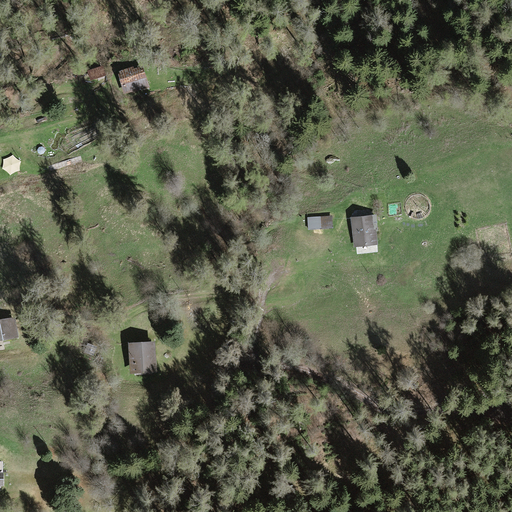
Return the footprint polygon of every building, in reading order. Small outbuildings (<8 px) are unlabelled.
[(143,67),(117,75),(124,98),(150,91),(143,67)] [(332,217),(307,219),(308,231),(332,230),(332,217)] [(376,217),(350,220),(354,249),(380,246),(376,217)] [(0,343),(19,340),(15,319),(0,322),(0,343)] [(129,346),(131,378),(158,376),(156,344),(129,346)]
